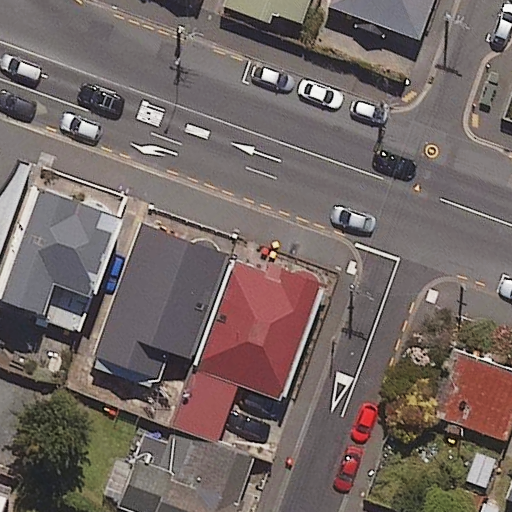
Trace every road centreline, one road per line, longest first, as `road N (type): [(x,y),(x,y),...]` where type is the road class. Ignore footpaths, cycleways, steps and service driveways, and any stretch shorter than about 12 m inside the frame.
road 1 (residential): [(422,192),(308,511)]
road 2 (secondary): [(422,192),(126,87)]
road 3 (residential): [(422,192),(491,0)]
road 4 (secondary): [(126,87),(0,41)]
road 5 (trunk): [(43,0),(126,87)]
